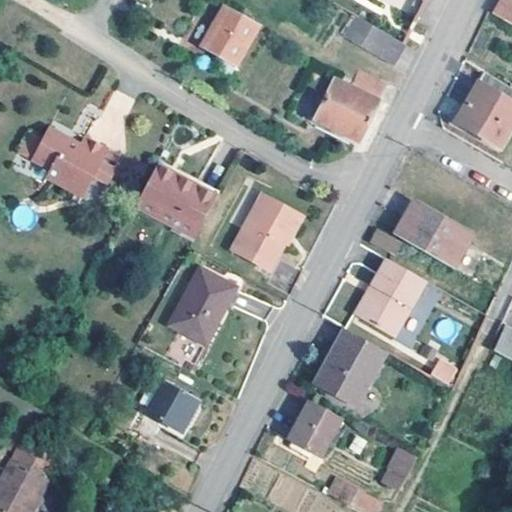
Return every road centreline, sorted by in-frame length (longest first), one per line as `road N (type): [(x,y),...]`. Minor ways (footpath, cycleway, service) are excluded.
road 1 (residential): [(208,511),(371,187)]
road 2 (residential): [(75,31),(307,176),(371,187)]
road 3 (residential): [(401,121),(460,0)]
road 4 (residential): [(511,183),(401,121)]
